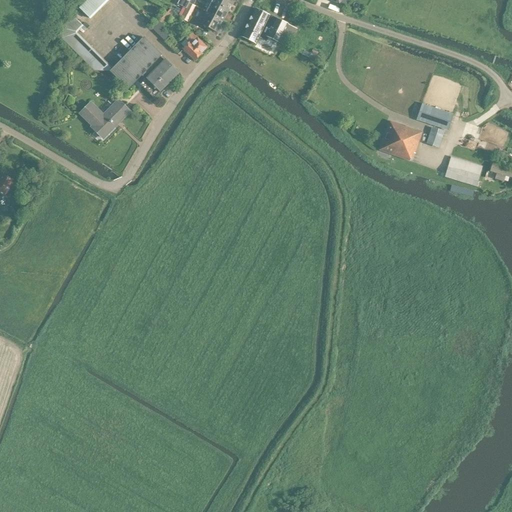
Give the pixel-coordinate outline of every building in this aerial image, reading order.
[(90,0),(80,10),(88,19),(106,0),(90,0)] [(178,0),(177,4),(186,8),(189,3),(190,0),(178,0)] [(211,0),(210,2),(228,11),(233,0),(211,0)] [(227,11),(228,11),(210,2),(205,12),(223,21),(222,20),(227,11)] [(189,3),(181,19),(187,21),(195,6),(193,5),(189,3)] [(282,36),(287,39),(293,27),(287,25),(287,24),(254,9),(241,37),(255,44),(259,37),(265,40),(266,37),(279,42),(282,36)] [(199,23),(217,33),(223,21),(205,12),(199,23)] [(159,91),(160,92),(178,74),(164,60),(162,62),(158,58),(161,55),(143,37),(111,70),(75,34),(75,32),(81,25),(73,17),(61,29),(61,38),(94,71),(110,72),(128,89),(141,76),(145,80),(140,84),(153,97),(159,91)] [(151,28),(164,40),(168,37),(160,28),(163,25),(158,21),(151,28)] [(182,49),(194,60),(207,47),(192,33),(186,39),(188,42),(182,49)] [(119,90),(113,96),(116,99),(122,93),(119,90)] [(113,126),(114,127),(129,112),(117,100),(102,114),(91,102),(80,114),(92,126),(91,127),(102,138),(113,126)] [(421,104),(417,120),(447,131),(453,115),(421,104)] [(389,121),(385,131),(379,150),(380,151),(379,153),(385,155),(386,153),(410,160),(412,153),(415,154),(422,132),(389,121)] [(438,147),(443,132),(431,128),(426,143),(438,147)] [(450,157),(445,177),(476,186),(481,166),(450,157)] [(511,178),(511,171),(492,165),(490,171),(511,178)] [(0,177),(0,194),(4,197),(14,181),(2,174),(0,177)]
